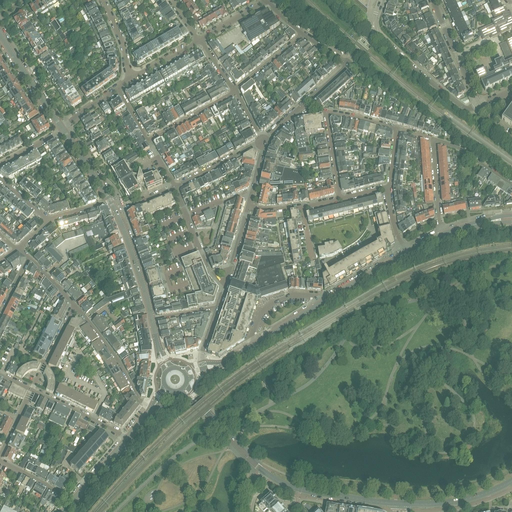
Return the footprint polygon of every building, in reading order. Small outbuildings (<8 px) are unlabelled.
[(38,1),(35,3),(42,13),(48,9),(47,8),(42,0),(41,0),(42,0),(40,1),(38,1)] [(48,0),(41,0),(42,0),(47,8),(48,9),(49,10),(53,7),(52,5),(48,0)] [(163,0),(161,0),(156,4),(153,6),(155,9),(153,10),(154,12),(166,4),(163,0)] [(184,5),(188,10),(195,5),(191,0),(186,4),(184,5)] [(241,0),(239,2),(231,7),(233,10),(241,6),(241,5),(246,2),(245,1),(246,0),(247,0),(248,0),(241,0)] [(353,0),(367,12),(371,0),(353,0)] [(427,4),(425,0),(423,0),(417,3),(412,5),(413,9),(415,9),(416,8),(427,4)] [(495,0),(487,4),(489,9),(499,4),(496,0),(495,0)] [(128,1),(124,3),(117,8),(120,13),(131,6),(130,3),(129,4),(128,1)] [(31,8),(37,17),(42,13),(35,3),(33,5),(32,7),(31,8)] [(85,16),(86,15),(97,9),(94,3),(86,8),(82,10),(85,16)] [(447,8),(449,12),(459,8),(457,3),(447,8)] [(162,13),(163,13),(170,8),(166,4),(154,12),(156,14),(158,13),(160,15),(162,13)] [(489,9),(491,13),(492,13),(501,9),(499,4),(489,9)] [(192,15),(196,12),(199,10),(195,5),(188,10),(192,15)] [(223,6),(218,9),(222,17),(223,17),(228,14),(223,6)] [(132,7),(120,14),(122,19),(133,13),(135,12),(132,7)] [(505,7),(503,8),(501,9),(492,13),(494,20),(492,21),(495,20),(496,20),(497,21),(500,20),(499,19),(501,18),(500,18),(510,13),(510,11),(508,12),(505,7)] [(164,18),(164,19),(173,13),(170,8),(163,13),(165,17),(164,18)] [(449,12),(451,17),(461,13),(459,8),(449,12)] [(100,15),(97,9),(86,15),(88,21),(100,15)] [(218,9),(213,12),(217,20),(222,17),(218,9)] [(429,10),(422,12),(423,15),(419,16),(420,18),(431,14),(429,10)] [(269,31),(280,25),(277,20),(275,21),(272,14),(270,15),(268,11),(260,15),(255,18),(241,26),(251,44),(270,32),(269,31)] [(14,19),(18,25),(26,19),(28,18),(26,16),(27,16),(24,12),(17,16),(16,16),(15,17),(15,18),(15,19),(14,19)] [(213,12),(207,16),(211,23),(217,20),(213,12)] [(122,19),(125,24),(132,20),(135,18),(136,17),(133,13),(122,19)] [(169,22),(176,18),(173,13),(164,19),(166,21),(168,23),(169,22)] [(451,17),(453,22),(463,17),(461,13),(451,17)] [(482,38),(482,40),(483,40),(485,39),(484,39),(490,36),(491,38),(498,35),(498,36),(501,34),(509,30),(508,28),(511,26),(511,17),(511,15),(510,13),(500,18),(501,18),(499,19),(500,20),(497,21),(496,20),(495,20),(492,21),(493,24),(478,30),(482,38),(481,38),(482,38)] [(102,20),(100,15),(88,21),(90,20),(91,22),(90,23),(92,26),(102,20)] [(199,20),(196,16),(193,18),(201,29),(206,26),(202,19),(199,20)] [(207,16),(202,19),(206,26),(211,23),(207,16)] [(398,17),(383,19),(385,23),(384,23),(386,27),(387,27),(389,30),(396,25),(398,24),(399,24),(400,24),(400,22),(398,23),(397,18),(398,18),(398,17)] [(453,22),(455,26),(465,22),(463,17),(453,22)] [(20,28),(21,30),(32,23),(31,23),(28,18),(26,19),(18,25),(18,26),(17,27),(18,28),(19,28),(20,28)] [(124,24),(127,29),(137,23),(135,18),(132,20),(125,24),(124,24)] [(105,26),(102,20),(92,26),(94,32),(105,26)] [(427,30),(427,29),(428,28),(427,26),(426,22),(425,23),(416,26),(417,33),(418,36),(424,34),(423,31),(427,30)] [(455,26),(457,31),(467,26),(465,22),(455,26)] [(22,34),(23,36),(35,28),(32,23),(21,30),(22,32),(22,34)] [(127,29),(130,33),(136,29),(135,27),(139,25),(137,23),(127,29)] [(389,30),(393,34),(401,26),(399,24),(398,24),(396,25),(389,30)] [(94,32),(96,37),(108,32),(105,26),(94,32)] [(189,35),(184,28),(181,30),(179,26),(178,27),(177,27),(183,38),(189,35)] [(459,36),(469,31),(467,26),(457,31),(459,36)] [(140,27),(136,30),(136,29),(130,33),(128,34),(131,39),(143,32),(140,27)] [(173,29),(171,30),(177,41),(183,38),(177,27),(173,29)] [(27,39),(28,41),(38,33),(35,28),(23,36),(25,38),(27,39)] [(295,34),(288,28),(286,29),(288,31),(285,33),(291,39),(295,36),(295,34)] [(172,45),(177,41),(171,30),(169,31),(169,32),(167,32),(166,34),(172,45)] [(278,33),(275,30),(272,32),(274,34),(274,35),(275,35),(283,45),(287,42),(282,36),(280,38),(277,34),(278,33)] [(393,35),(397,39),(403,34),(404,33),(403,33),(399,30),(393,35)] [(437,30),(427,34),(429,39),(430,39),(440,34),(437,30)] [(134,44),(145,37),(143,35),(146,33),(144,31),(143,32),(131,39),(134,44)] [(476,31),(472,32),(461,37),(464,44),(473,40),(475,39),(473,35),(474,35),(473,33),(476,32),(476,31)] [(96,37),(99,42),(110,38),(108,32),(96,37)] [(28,41),(32,48),(43,40),(38,33),(28,41)] [(397,39),(400,43),(406,38),(407,37),(404,33),(403,34),(397,39)] [(162,35),(160,36),(167,48),(172,45),(166,34),(163,36),(162,35)] [(442,39),(440,34),(430,39),(432,43),(432,44),(435,42),(442,39)] [(276,41),(274,42),(280,48),(281,47),(283,45),(275,35),(274,35),(272,37),(276,41)] [(158,38),(155,40),(161,51),(167,48),(166,48),(167,48),(160,36),(158,38)] [(411,41),(407,37),(406,38),(400,43),(404,47),(411,41)] [(99,42),(101,48),(113,44),(110,38),(99,42)] [(263,40),(265,43),(268,47),(267,48),(272,55),(276,52),(266,40),(265,38),(263,40)] [(276,52),(280,48),(274,42),(273,44),(268,38),(266,40),(276,52)] [(444,44),(442,39),(435,42),(432,44),(430,44),(427,46),(426,46),(428,48),(433,46),(434,48),(437,47),(444,44)] [(506,58),(502,60),(494,63),(497,68),(488,72),(486,69),(482,71),(476,74),(479,81),(480,80),(482,83),(485,91),(493,88),(492,87),(511,78),(511,39),(506,42),(503,44),(500,45),(506,58)] [(33,51),(35,54),(47,46),(43,40),(32,48),(33,49),(33,51)] [(156,54),(161,51),(155,40),(150,43),(156,54)] [(417,49),(416,47),(419,44),(420,45),(422,43),(420,40),(418,42),(418,43),(408,51),(411,54),(417,49)] [(299,51),(308,44),(303,41),(302,41),(297,45),(301,50),(299,51)] [(411,42),(405,48),(408,51),(418,43),(418,42),(417,41),(416,42),(415,42),(413,44),(411,42)] [(150,43),(145,47),(151,57),(156,54),(150,43)] [(214,43),(209,45),(214,52),(219,60),(222,58),(216,51),(219,49),(214,43)] [(104,54),(106,53),(115,49),(113,44),(101,48),(104,54)] [(299,51),(303,56),(312,48),(308,44),(299,51)] [(446,49),(444,44),(437,47),(435,48),(434,48),(436,53),(446,49)] [(411,54),(414,58),(426,47),(424,45),(423,47),(421,45),(417,49),(411,54)] [(39,58),(40,58),(47,53),(50,51),(47,46),(35,54),(36,56),(38,56),(39,58)] [(141,48),(139,49),(145,60),(151,57),(145,47),(142,48),(141,48)] [(414,58),(417,61),(423,55),(422,54),(426,50),(427,52),(428,51),(427,49),(426,47),(414,58)] [(138,65),(145,60),(139,49),(138,48),(136,49),(137,51),(133,54),(136,60),(135,61),(135,62),(136,64),(138,65)] [(222,64),(228,59),(227,56),(236,49),(234,48),(225,54),(226,55),(222,58),(219,60),(222,64)] [(260,48),(256,51),(264,61),(268,58),(261,50),(260,48)] [(263,48),(261,50),(268,58),(272,55),(267,48),(265,50),(263,48)] [(299,54),(293,48),(289,51),(294,58),(297,61),(299,59),(297,56),(299,54)] [(302,57),(303,59),(308,55),(310,57),(317,51),(312,48),(303,56),(302,57)] [(104,54),(104,55),(103,56),(103,58),(103,59),(117,56),(115,49),(106,53),(104,54)] [(448,54),(446,49),(436,53),(439,59),(441,57),(448,54)] [(40,59),(39,60),(41,63),(42,62),(43,63),(54,56),(50,51),(47,53),(40,58),(40,59)] [(208,62),(200,51),(195,53),(200,62),(201,62),(204,60),(206,63),(208,62)] [(254,53),(252,54),(260,64),(264,61),(256,51),(259,55),(257,56),(254,53)] [(289,51),(285,54),(292,62),(294,64),(295,66),(297,65),(293,59),(294,58),(289,51)] [(417,61),(422,66),(432,56),(427,52),(423,55),(417,61)] [(195,53),(191,56),(196,64),(197,66),(196,64),(199,63),(200,65),(202,64),(201,62),(200,62),(195,53)] [(253,56),(250,59),(257,67),(260,64),(252,54),(253,56)] [(281,57),(290,68),(292,70),(294,68),(290,63),(291,62),(295,67),(295,66),(294,64),(292,62),(285,54),(281,57)] [(451,59),(448,54),(441,57),(444,62),(451,59)] [(43,63),(46,68),(57,61),(54,56),(43,63)] [(191,56),(187,58),(192,67),(193,69),(198,66),(197,66),(196,64),(191,56)] [(422,66),(429,73),(434,67),(439,62),(432,56),(422,66)] [(250,62),(248,60),(245,57),(243,59),(246,62),(253,70),(257,67),(250,59),(249,59),(251,61),(250,62)] [(187,58),(182,61),(187,69),(188,69),(189,71),(191,70),(192,71),(194,70),(193,69),(192,67),(187,58)] [(279,59),(277,61),(285,70),(288,67),(281,58),(279,59)] [(231,59),(223,65),(226,69),(235,62),(234,63),(231,59)] [(444,62),(446,68),(453,64),(451,59),(444,62)] [(46,68),(49,73),(60,66),(57,61),(46,68)] [(182,61),(178,63),(183,72),(184,74),(186,73),(187,73),(189,72),(189,71),(188,69),(187,69),(182,61)] [(273,64),(278,71),(280,69),(282,71),(282,70),(284,72),(285,71),(285,70),(277,61),(275,62),(273,64)] [(108,66),(110,66),(109,67),(115,75),(118,73),(117,72),(117,63),(110,62),(108,62),(106,62),(108,66)] [(229,73),(236,68),(235,67),(237,65),(235,62),(226,69),(229,73)] [(245,66),(244,67),(249,73),(253,70),(246,62),(243,64),(245,66)] [(323,69),(328,74),(332,71),(328,66),(324,62),(322,63),(325,67),(323,69)] [(329,64),(328,66),(332,71),(336,67),(332,62),(330,63),(329,62),(329,63),(329,64)] [(178,63),(173,66),(178,74),(179,74),(180,77),(182,75),(182,76),(185,75),(184,74),(183,72),(178,63)] [(0,67),(0,74),(9,69),(5,64),(0,67)] [(455,70),(453,64),(446,68),(444,69),(446,74),(455,70)] [(203,70),(204,70),(205,72),(201,75),(202,77),(205,75),(213,69),(210,65),(203,70)] [(272,65),(269,68),(274,74),(276,77),(277,79),(280,77),(276,73),(278,71),(272,65)] [(51,78),(52,79),(63,71),(60,66),(49,73),(47,74),(48,75),(48,76),(48,77),(49,77),(50,77),(50,78),(51,78)] [(173,66),(169,69),(174,77),(176,80),(181,77),(180,77),(179,74),(178,74),(173,66)] [(105,69),(104,70),(111,80),(115,78),(116,78),(117,76),(116,76),(115,75),(109,67),(109,68),(106,71),(105,69)] [(239,70),(240,71),(245,76),(249,73),(244,67),(239,70)] [(327,75),(319,67),(317,68),(318,70),(317,71),(318,72),(323,78),(327,75)] [(269,68),(265,71),(272,81),(276,77),(274,74),(269,68)] [(0,74),(0,82),(0,83),(12,75),(9,69),(0,74)] [(169,69),(164,71),(169,79),(170,79),(171,82),(173,81),(174,81),(176,80),(174,77),(169,69)] [(202,77),(198,80),(199,82),(203,79),(207,76),(209,78),(216,73),(213,69),(205,75),(202,77)] [(104,72),(100,75),(106,84),(111,80),(104,70),(103,70),(104,72)] [(236,70),(230,75),(236,83),(237,83),(245,76),(240,71),(241,72),(239,74),(236,70)] [(458,76),(455,70),(446,74),(445,75),(448,80),(451,79),(451,78),(458,76)] [(55,85),(66,77),(64,74),(65,73),(64,71),(63,71),(52,79),(53,81),(52,81),(52,82),(53,83),(54,84),(55,85)] [(165,82),(166,85),(169,83),(169,84),(171,83),(171,82),(170,79),(169,79),(164,71),(160,74),(165,82)] [(265,71),(261,74),(266,81),(269,84),(272,81),(265,71)] [(311,78),(317,85),(320,81),(314,74),(313,74),(312,73),(311,71),(309,73),(310,74),(310,75),(312,77),(311,78)] [(315,72),(314,74),(320,81),(323,78),(318,72),(316,73),(315,72)] [(348,72),(344,76),(349,81),(350,82),(351,83),(352,85),(354,83),(351,80),(353,78),(348,72)] [(207,82),(208,84),(210,83),(219,76),(216,73),(209,78),(210,80),(207,82)] [(97,77),(95,78),(102,88),(107,84),(106,84),(100,75),(100,74),(96,76),(97,77)] [(159,74),(155,77),(161,89),(162,89),(161,87),(165,85),(163,83),(164,83),(159,74)] [(261,74),(257,77),(262,84),(266,81),(261,74)] [(3,88),(4,87),(16,80),(12,75),(0,83),(3,88)] [(213,83),(214,85),(221,80),(219,76),(210,83),(208,84),(209,84),(210,85),(213,83)] [(348,84),(350,82),(349,81),(344,76),(340,79),(345,85),(347,83),(348,84)] [(450,85),(453,84),(461,81),(460,81),(458,76),(451,78),(451,79),(452,81),(449,83),(450,85)] [(57,90),(58,90),(59,91),(68,84),(69,83),(66,77),(55,85),(57,87),(56,87),(57,88),(56,88),(57,89),(57,90)] [(155,77),(150,80),(156,90),(159,88),(160,89),(161,89),(155,77)] [(253,81),(258,87),(260,86),(262,88),(264,86),(262,84),(257,77),(253,81)] [(95,78),(90,82),(97,91),(102,88),(95,78)] [(316,85),(309,79),(305,82),(312,89),(316,85)] [(346,91),(343,87),(345,85),(340,79),(336,83),(344,92),(346,91)] [(4,87),(8,93),(7,94),(8,95),(20,87),(19,86),(20,85),(18,81),(17,82),(16,80),(4,87)] [(150,80),(144,83),(151,93),(156,90),(150,80)] [(214,85),(216,88),(217,89),(224,84),(221,80),(214,85)] [(241,91),(243,97),(249,91),(253,88),(256,86),(252,81),(241,90),(241,91)] [(461,81),(460,81),(461,81),(453,84),(454,85),(456,90),(463,87),(461,81)] [(90,82),(85,85),(92,94),(97,91),(90,82)] [(305,82),(301,85),(308,92),(312,89),(305,82)] [(144,83),(140,85),(146,96),(151,93),(144,83)] [(340,90),(343,93),(344,92),(336,83),(332,86),(337,92),(340,90)] [(74,90),(79,86),(77,84),(74,86),(74,88),(73,89),(69,84),(68,85),(68,84),(59,91),(60,90),(65,96),(74,90)] [(216,88),(215,89),(220,96),(228,92),(228,89),(224,84),(217,89),(216,88)] [(80,88),(87,98),(87,97),(88,98),(89,98),(90,98),(90,96),(92,94),(85,85),(80,88)] [(140,86),(135,88),(141,98),(146,96),(140,85),(140,86)] [(292,98),(296,103),(299,101),(301,99),(294,92),(288,85),(285,87),(289,91),(289,92),(291,94),(289,96),(291,99),(292,98)] [(301,85),(298,89),(304,96),(308,92),(301,85)] [(338,97),(335,94),(337,92),(332,86),(329,90),(336,98),(338,97)] [(8,95),(12,101),(24,93),(20,87),(8,95)] [(451,93),(453,94),(457,97),(458,96),(466,92),(463,87),(456,90),(453,91),(451,93)] [(135,88),(131,91),(137,103),(142,100),(141,99),(141,98),(135,88)] [(212,88),(210,89),(216,98),(220,96),(215,89),(213,90),(212,88)] [(281,102),(287,96),(278,88),(274,91),(275,91),(272,93),(281,102)] [(207,93),(212,101),(216,98),(210,89),(209,90),(210,92),(207,93)] [(301,99),(304,96),(298,89),(294,92),(301,99)] [(74,90),(65,96),(68,102),(77,96),(74,90)] [(332,97),(334,100),(336,98),(329,90),(325,93),(330,99),(332,97)] [(130,102),(131,104),(135,102),(136,103),(137,103),(131,91),(127,93),(126,96),(130,102)] [(206,94),(204,91),(200,93),(206,104),(207,103),(210,102),(206,94)] [(252,95),(249,91),(243,97),(245,101),(251,96),(252,95)] [(80,96),(83,94),(82,92),(82,93),(79,95),(77,96),(68,102),(73,108),(78,104),(82,102),(78,96),(80,95),(80,96)] [(12,101),(16,106),(27,98),(24,93),(12,101)] [(200,97),(198,99),(202,106),(206,104),(200,93),(198,95),(200,97)] [(325,93),(321,97),(327,103),(328,104),(330,105),(331,104),(328,102),(327,101),(330,99),(325,93)] [(192,98),(198,108),(202,106),(198,99),(195,100),(193,96),(191,97),(192,98)] [(254,99),(251,96),(245,101),(247,105),(253,100),(254,99)] [(316,107),(323,108),(328,104),(327,103),(321,97),(317,100),(313,104),(316,107)] [(16,106),(19,112),(31,104),(27,98),(16,106)] [(192,102),(189,103),(194,111),(198,108),(192,98),(190,99),(192,102)] [(230,108),(229,109),(230,108),(237,104),(234,99),(232,98),(224,103),(226,107),(229,106),(230,108)] [(125,106),(120,99),(119,99),(115,102),(120,110),(121,111),(126,108),(124,106),(125,106)] [(249,109),(253,116),(254,119),(261,131),(264,132),(271,126),(257,111),(261,107),(266,103),(264,99),(262,100),(257,104),(249,109)] [(288,99),(284,102),(290,108),(293,105),(288,99)] [(380,108),(378,107),(375,118),(380,119),(383,107),(385,100),(383,99),(380,108)] [(247,105),(249,109),(257,104),(253,100),(247,105)] [(354,112),(359,113),(361,106),(362,102),(362,101),(357,100),(356,104),(354,112)] [(185,101),(183,102),(190,113),(194,111),(189,103),(187,104),(186,102),(186,103),(185,101)] [(359,113),(364,115),(367,105),(368,101),(365,101),(364,102),(362,102),(361,106),(359,113)] [(116,114),(121,111),(120,110),(115,102),(110,105),(111,108),(110,109),(112,111),(113,111),(114,113),(115,113),(116,114)] [(183,107),(181,108),(186,115),(190,113),(183,102),(181,103),(182,104),(183,107)] [(280,104),(286,111),(290,108),(284,102),(281,106),(280,104)] [(224,103),(220,105),(224,113),(228,111),(226,107),(224,103)] [(274,122),(279,119),(274,112),(269,106),(268,106),(266,103),(261,107),(274,122)] [(19,112),(23,117),(34,109),(31,104),(19,112)] [(103,112),(105,115),(111,111),(108,107),(106,104),(101,108),(103,112)] [(229,109),(231,113),(239,108),(237,104),(230,108),(229,109)] [(283,115),(286,111),(280,104),(278,106),(277,105),(275,106),(276,107),(283,115)] [(220,105),(215,108),(222,120),(224,119),(222,115),(224,113),(220,105)] [(279,118),(283,115),(276,107),(277,109),(276,110),(271,105),(269,106),(274,112),(279,118)] [(511,105),(502,120),(511,126),(511,105)] [(179,107),(174,109),(180,118),(184,116),(179,107)] [(271,126),(274,122),(261,107),(257,111),(271,126)] [(144,109),(137,113),(136,114),(139,118),(146,114),(149,112),(152,111),(150,108),(145,111),(144,109)] [(170,111),(168,112),(166,108),(164,110),(165,112),(171,123),(175,121),(170,111)] [(211,111),(215,118),(217,116),(220,121),(222,120),(215,108),(211,111)] [(231,113),(234,117),(242,113),(239,108),(231,113)] [(23,117),(24,117),(27,122),(39,114),(37,111),(36,111),(34,109),(23,117)] [(174,109),(170,111),(175,121),(180,118),(174,109)] [(405,118),(403,126),(408,127),(412,111),(411,110),(408,118),(405,118)] [(213,118),(209,112),(209,111),(206,113),(204,114),(209,125),(211,127),(210,126),(212,125),(210,120),(213,118)] [(390,111),(389,113),(387,113),(385,121),(391,122),(393,114),(393,112),(390,111)] [(139,118),(141,122),(149,118),(152,116),(151,114),(150,114),(149,112),(146,114),(139,118)] [(162,116),(167,125),(171,123),(165,112),(163,113),(164,115),(162,116)] [(393,115),(393,114),(391,122),(397,124),(399,116),(395,115),(395,113),(394,112),(393,115)] [(235,120),(235,121),(244,117),(242,113),(234,117),(235,120)] [(402,125),(404,118),(406,114),(403,113),(401,117),(399,116),(397,124),(402,125)] [(1,124),(3,123),(5,127),(8,125),(6,122),(1,114),(0,115),(0,125),(1,125),(1,124)] [(199,117),(203,124),(204,125),(207,129),(211,127),(209,125),(204,114),(199,117)] [(90,116),(82,121),(85,127),(98,118),(97,115),(94,117),(92,118),(90,116)] [(124,121),(126,124),(133,120),(130,115),(121,120),(122,122),(124,121)] [(141,122),(144,126),(154,120),(152,116),(149,118),(141,122)] [(315,117),(309,118),(310,121),(311,130),(312,133),(324,131),(322,118),(320,116),(315,117)] [(341,125),(342,118),(333,116),(330,119),(331,127),(337,126),(341,125)] [(238,125),(246,121),(244,117),(235,121),(235,122),(236,121),(238,125)] [(32,132),(35,130),(35,129),(44,124),(40,118),(31,124),(28,126),(30,130),(29,131),(30,133),(32,132)] [(88,132),(98,125),(96,123),(100,120),(98,118),(85,127),(86,128),(86,129),(87,131),(88,132)] [(202,125),(198,118),(193,120),(199,130),(201,128),(200,126),(202,125)] [(295,121),(295,124),(295,131),(294,132),(296,137),(296,140),(297,147),(298,150),(299,155),(310,153),(307,137),(306,137),(305,134),(312,133),(311,130),(310,121),(309,118),(302,119),(295,121)] [(344,134),(344,133),(346,134),(349,120),(344,119),(341,130),(344,130),(344,132),(341,131),(341,133),(344,134)] [(126,124),(123,126),(124,128),(127,126),(129,130),(136,125),(133,120),(126,124)] [(144,126),(146,131),(154,127),(152,125),(156,123),(154,120),(144,126)] [(193,120),(189,123),(193,130),(193,129),(195,128),(196,131),(199,130),(193,120)] [(346,134),(346,133),(348,133),(348,131),(351,132),(354,121),(349,120),(346,134)] [(356,135),(360,122),(354,121),(351,132),(351,134),(355,135),(355,134),(356,135)] [(362,134),(362,135),(365,124),(360,122),(358,131),(357,133),(359,134),(359,133),(362,134)] [(189,123),(185,125),(192,137),(193,136),(191,132),(193,130),(189,123)] [(440,133),(441,132),(437,131),(438,128),(440,126),(437,123),(435,126),(434,127),(432,135),(439,137),(439,136),(440,136),(441,134),(440,133)] [(48,130),(44,124),(35,129),(35,130),(32,132),(33,134),(34,134),(36,137),(48,130)] [(286,128),(285,128),(292,135),(293,133),(293,125),(291,124),(286,128)] [(365,132),(368,133),(371,125),(365,124),(362,135),(364,135),(365,132)] [(129,134),(130,136),(132,135),(139,130),(136,125),(129,130),(131,133),(129,134)] [(185,125),(180,127),(186,137),(187,139),(191,137),(192,137),(185,125)] [(150,135),(159,130),(158,128),(156,129),(154,126),(154,127),(146,131),(148,134),(150,135)] [(334,135),(335,137),(333,137),(334,143),(347,141),(347,140),(345,140),(344,136),(339,136),(338,131),(340,131),(340,129),(338,129),(337,126),(331,127),(333,135),(334,135)] [(102,133),(104,137),(114,131),(112,127),(102,133)] [(176,130),(183,142),(187,139),(186,137),(180,127),(176,130)] [(93,141),(102,136),(97,128),(89,132),(88,134),(89,136),(90,135),(92,138),(91,139),(92,141),(93,141)] [(239,133),(241,136),(246,144),(255,139),(255,137),(252,131),(250,128),(243,131),(242,132),(239,133)] [(285,128),(281,133),(289,137),(292,135),(285,128)] [(179,138),(175,130),(171,133),(177,144),(179,147),(183,145),(179,138)] [(133,136),(131,136),(132,138),(134,137),(136,141),(143,137),(140,131),(133,135),(133,136)] [(166,135),(170,143),(173,141),(175,145),(177,144),(171,133),(166,135)] [(292,139),(289,137),(281,133),(277,136),(290,143),(292,139)] [(14,135),(16,138),(14,140),(18,147),(22,144),(22,143),(19,139),(16,134),(14,135)] [(400,135),(399,141),(399,142),(407,144),(408,136),(402,134),(400,135)] [(9,138),(11,141),(9,142),(9,143),(13,150),(18,147),(14,140),(12,136),(9,138)] [(241,136),(236,139),(241,147),(246,144),(241,136)] [(277,136),(274,140),(284,145),(288,147),(290,143),(277,136)] [(326,145),(325,136),(313,138),(313,142),(314,147),(316,147),(326,145)] [(3,138),(4,138),(7,144),(4,145),(8,152),(13,150),(9,143),(9,142),(6,137),(3,138)] [(137,143),(139,146),(139,147),(138,145),(134,147),(136,149),(137,148),(140,147),(146,142),(143,137),(136,141),(135,141),(134,142),(133,142),(134,145),(137,143)] [(162,137),(160,138),(154,141),(154,143),(156,147),(163,143),(162,142),(164,141),(162,137)] [(232,142),(236,150),(241,147),(236,139),(232,142)] [(420,139),(421,148),(429,148),(429,144),(427,144),(427,142),(420,139)] [(2,146),(0,147),(0,148),(3,155),(8,152),(4,145),(1,140),(0,140),(0,143),(2,146)] [(55,140),(43,147),(47,152),(48,151),(49,153),(60,146),(55,140)] [(107,152),(112,148),(109,142),(107,143),(105,140),(96,145),(98,148),(99,150),(98,151),(99,153),(101,153),(106,150),(107,152)] [(274,140),(271,144),(280,148),(281,146),(283,147),(284,145),(274,140)] [(229,153),(234,150),(230,143),(229,141),(224,144),(225,146),(229,153)] [(139,154),(150,148),(146,142),(140,147),(137,148),(136,149),(138,153),(139,154)] [(165,146),(163,144),(163,143),(156,147),(159,152),(171,145),(169,143),(168,144),(165,146)] [(224,156),(229,153),(225,146),(223,144),(220,146),(221,148),(224,156)] [(271,144),(269,149),(288,155),(289,151),(280,148),(271,144)] [(169,149),(172,147),(171,145),(159,152),(162,157),(169,153),(167,150),(169,150),(169,149)] [(64,152),(60,146),(49,153),(53,160),(55,158),(64,152)] [(376,148),(368,147),(363,147),(362,149),(362,152),(363,156),(363,160),(366,160),(376,159),(376,158),(378,158),(389,159),(390,150),(377,148),(376,148)] [(220,158),(224,156),(221,148),(216,151),(220,158)] [(122,159),(124,163),(125,163),(129,161),(134,157),(137,156),(136,154),(138,153),(136,149),(133,151),(135,153),(122,159)] [(269,149),(267,154),(277,156),(277,155),(280,157),(286,158),(285,159),(294,162),(295,158),(288,155),(269,149)] [(194,155),(191,150),(189,152),(191,155),(192,156),(193,155),(201,168),(209,164),(205,157),(204,157),(200,152),(194,155)] [(210,150),(208,151),(214,161),(218,159),(214,151),(212,153),(210,150)] [(254,150),(243,156),(243,159),(251,160),(254,160),(253,161),(255,161),(257,153),(254,150)] [(41,161),(41,160),(36,152),(35,151),(30,154),(30,155),(30,156),(36,166),(40,164),(39,162),(41,161)] [(209,164),(214,161),(208,151),(203,154),(205,157),(209,164)] [(55,158),(58,163),(57,165),(67,158),(64,152),(55,158)] [(121,163),(119,161),(117,157),(117,156),(116,156),(115,155),(114,156),(111,152),(103,157),(106,161),(110,166),(113,165),(114,167),(121,163)] [(313,156),(313,152),(310,153),(299,155),(300,162),(303,161),(306,161),(307,160),(307,159),(312,159),(311,156),(313,156)] [(173,154),(170,155),(169,153),(162,157),(165,161),(172,157),(175,156),(173,154)] [(30,156),(25,159),(31,169),(36,166),(30,156)] [(243,156),(230,164),(234,171),(235,172),(235,171),(240,168),(240,167),(239,165),(238,162),(243,159),(243,156)] [(290,166),(292,162),(282,159),(277,158),(267,156),(265,164),(274,167),(284,168),(285,165),(290,166)] [(176,164),(174,161),(172,157),(165,161),(169,168),(176,164)] [(68,159),(67,158),(57,165),(57,166),(59,167),(57,168),(60,172),(61,172),(61,171),(63,170),(72,164),(68,158),(68,159)] [(378,167),(388,166),(389,159),(378,158),(376,158),(376,159),(375,162),(379,163),(378,166),(378,167)] [(25,159),(20,162),(25,172),(31,169),(25,159)] [(243,159),(242,164),(254,167),(255,161),(253,161),(254,160),(251,160),(243,159)] [(20,162),(14,164),(20,175),(25,172),(20,162)] [(189,164),(194,172),(198,169),(195,162),(190,164),(189,164)] [(131,175),(125,163),(124,163),(112,170),(119,182),(118,182),(122,188),(129,199),(141,192),(135,180),(134,181),(130,175),(131,175)] [(14,164),(9,167),(15,178),(15,179),(15,178),(15,177),(20,175),(14,164)] [(72,164),(63,170),(61,171),(61,172),(63,174),(65,177),(68,176),(76,170),(72,164)] [(189,164),(185,166),(189,174),(194,172),(189,164)] [(230,164),(226,166),(231,174),(235,172),(234,171),(230,164)] [(261,180),(272,182),(271,183),(273,183),(276,183),(280,182),(287,182),(292,182),(293,186),(294,186),(304,186),(302,172),(284,168),(274,167),(265,164),(263,173),(261,180)] [(0,173),(9,180),(11,182),(14,181),(13,179),(15,179),(15,178),(9,167),(8,166),(1,170),(0,173)] [(181,169),(185,176),(189,174),(185,166),(184,166),(180,168),(181,169)] [(226,166),(222,168),(227,176),(231,174),(226,166)] [(378,167),(379,169),(380,173),(381,172),(382,173),(382,174),(383,177),(387,176),(388,166),(378,167)] [(222,168),(218,170),(222,177),(222,178),(223,178),(227,176),(222,168)] [(477,180),(479,181),(485,171),(482,168),(476,176),(479,178),(477,180)] [(181,169),(176,171),(181,178),(185,176),(181,169)] [(80,176),(76,170),(68,176),(65,177),(68,181),(67,181),(69,184),(71,183),(71,182),(80,176)] [(218,170),(214,173),(218,179),(219,180),(223,178),(222,178),(222,177),(218,170)] [(176,171),(172,173),(176,180),(181,178),(176,171)] [(482,183),(489,173),(485,171),(479,181),(482,183)] [(163,182),(156,172),(142,177),(142,175),(140,175),(138,183),(145,185),(148,190),(162,184),(162,183),(163,182)] [(214,173),(210,175),(212,182),(218,179),(214,173)] [(489,185),(490,186),(496,178),(492,175),(488,181),(490,183),(489,185)] [(71,183),(72,185),(70,186),(73,190),(75,188),(74,188),(76,187),(84,182),(80,176),(71,182),(71,183)] [(25,180),(19,187),(23,190),(32,180),(29,177),(25,180)] [(205,177),(201,179),(204,186),(204,187),(205,187),(208,186),(210,186),(205,177)] [(248,187),(250,181),(242,179),(239,178),(239,180),(237,182),(239,183),(238,184),(241,191),(247,189),(248,187)] [(494,185),(496,187),(500,181),(496,178),(490,186),(492,188),(494,185)] [(23,190),(27,194),(33,187),(31,185),(34,182),(32,180),(23,190)] [(348,182),(341,184),(342,191),(344,192),(350,191),(348,182),(347,180),(348,182)] [(226,184),(226,185),(227,187),(227,188),(228,188),(231,196),(236,194),(232,186),(230,181),(230,182),(227,183),(226,184)] [(496,187),(501,191),(505,185),(500,181),(496,187)] [(74,188),(75,188),(78,194),(80,193),(88,188),(84,182),(76,187),(74,188)] [(236,194),(241,191),(238,184),(232,186),(236,194)] [(27,194),(31,197),(40,187),(38,185),(35,189),(33,187),(27,194)] [(504,192),(506,194),(510,187),(505,185),(501,191),(499,195),(501,196),(504,192)] [(187,195),(192,193),(188,186),(181,189),(181,191),(186,205),(191,203),(189,198),(187,195)] [(31,197),(35,200),(41,194),(39,192),(42,188),(40,187),(31,197)] [(78,194),(82,200),(84,199),(92,194),(88,188),(80,193),(78,194)] [(3,198),(9,192),(5,189),(0,194),(0,197),(1,197),(3,198)] [(297,192),(298,202),(309,201),(307,191),(302,192),(302,194),(298,194),(297,192)] [(35,200),(34,202),(38,205),(44,198),(45,197),(43,195),(45,194),(44,192),(41,194),(35,200)] [(276,201),(275,195),(262,192),(260,198),(276,201)] [(458,201),(459,203),(460,211),(466,210),(466,209),(468,208),(467,199),(466,199),(465,196),(467,193),(466,192),(463,196),(464,202),(461,203),(460,201),(458,201)] [(9,193),(4,199),(6,201),(4,203),(6,205),(8,203),(13,196),(9,193)] [(94,202),(95,203),(96,200),(96,199),(92,194),(84,199),(82,200),(85,205),(94,202)] [(152,203),(140,207),(139,208),(143,219),(144,218),(145,218),(157,213),(156,211),(163,208),(164,210),(172,207),(171,205),(175,203),(171,194),(164,198),(152,203)] [(8,203),(10,205),(6,210),(7,211),(12,206),(17,200),(13,196),(8,203)] [(381,196),(376,197),(376,198),(378,207),(380,213),(382,213),(382,212),(385,211),(381,196)] [(38,205),(42,209),(47,203),(49,201),(45,197),(44,198),(38,205)] [(276,205),(276,201),(260,198),(259,204),(265,206),(276,205)] [(484,205),(483,206),(484,208),(495,206),(494,199),(494,198),(489,198),(484,205)] [(226,204),(226,207),(225,209),(234,212),(241,214),(244,201),(238,199),(226,204)] [(12,206),(14,208),(12,210),(13,211),(21,203),(17,200),(12,206)] [(17,210),(20,212),(25,206),(21,203),(13,211),(13,212),(14,213),(14,212),(15,212),(17,210)] [(42,209),(45,212),(50,206),(47,203),(42,209)] [(429,211),(427,205),(424,205),(430,219),(434,218),(434,209),(429,211)] [(20,212),(21,214),(20,215),(22,217),(29,209),(25,206),(20,212)] [(51,206),(50,206),(45,212),(48,214),(51,215),(54,214),(51,206)] [(96,221),(97,223),(98,225),(111,219),(107,209),(105,208),(96,210),(99,218),(99,220),(96,221)] [(140,220),(143,219),(139,208),(134,210),(139,222),(140,221),(140,220)] [(28,219),(29,218),(33,213),(29,209),(22,217),(25,220),(27,218),(28,219)] [(204,214),(204,215),(198,217),(198,216),(192,219),(196,227),(197,229),(211,228),(211,229),(214,219),(215,219),(214,218),(217,209),(216,209),(211,211),(204,214)] [(225,209),(223,215),(231,217),(239,219),(241,214),(234,212),(225,209)] [(127,214),(131,225),(139,222),(134,210),(131,211),(131,212),(127,214)] [(419,210),(417,211),(421,222),(425,221),(423,213),(420,214),(419,210)] [(264,213),(257,212),(255,220),(260,221),(264,222),(264,227),(272,227),(277,227),(275,212),(264,213)] [(0,226),(3,222),(5,220),(6,220),(8,218),(10,216),(8,214),(5,218),(3,216),(2,217),(0,218),(0,226)] [(394,241),(391,228),(387,214),(385,214),(380,215),(375,216),(381,240),(339,265),(328,271),(326,268),(321,271),(325,290),(387,253),(386,248),(394,241)] [(403,223),(403,214),(397,217),(398,220),(400,220),(402,223),(398,226),(399,228),(403,234),(408,230),(403,223)] [(237,227),(239,219),(231,217),(223,215),(221,222),(228,224),(237,227)] [(411,218),(407,220),(412,227),(416,224),(411,218)] [(37,226),(34,223),(36,221),(33,219),(32,221),(31,220),(27,224),(33,230),(37,226)] [(84,234),(84,235),(85,238),(114,226),(111,219),(98,225),(96,226),(96,225),(91,227),(86,228),(84,229),(82,229),(84,234)] [(251,219),(250,223),(264,227),(264,222),(260,221),(255,220),(251,219)] [(0,226),(0,230),(2,232),(8,225),(10,223),(6,220),(5,220),(3,222),(0,226)] [(407,220),(403,223),(408,230),(412,227),(407,220)] [(145,228),(142,221),(140,221),(139,222),(131,225),(134,232),(145,228)] [(22,226),(23,227),(29,233),(33,230),(27,224),(26,222),(22,226)] [(137,238),(148,234),(151,233),(150,232),(155,231),(155,232),(160,230),(157,222),(153,224),(145,228),(134,232),(137,238)] [(236,232),(237,227),(228,224),(221,222),(220,227),(236,232)] [(2,232),(5,235),(11,229),(7,226),(10,223),(8,225),(2,232)] [(250,223),(249,227),(263,231),(269,231),(272,231),(272,227),(264,227),(250,223)] [(55,232),(57,230),(53,224),(49,228),(53,233),(54,235),(55,235),(56,234),(55,232)] [(23,228),(21,226),(17,229),(19,231),(25,237),(29,233),(23,227),(23,228)] [(114,226),(85,238),(86,239),(90,250),(94,248),(95,247),(91,239),(98,236),(100,240),(101,240),(117,234),(114,226)] [(13,227),(11,229),(5,235),(9,239),(15,233),(12,230),(14,228),(13,227)] [(234,236),(236,232),(220,227),(219,232),(226,234),(234,236)] [(249,227),(248,232),(257,234),(257,236),(261,238),(260,240),(269,240),(269,231),(263,231),(249,227)] [(49,237),(51,235),(52,235),(51,236),(55,240),(57,238),(55,235),(54,235),(53,233),(49,228),(45,231),(49,237)] [(18,244),(21,241),(25,237),(19,231),(17,229),(17,230),(19,232),(16,234),(19,236),(14,240),(18,244)] [(51,238),(49,237),(45,231),(41,235),(45,240),(47,238),(49,241),(48,242),(50,244),(52,241),(50,239),(51,238)] [(219,232),(217,236),(233,241),(234,236),(226,234),(219,232)] [(248,232),(247,236),(260,240),(261,238),(257,236),(257,234),(248,232)] [(15,244),(18,244),(14,240),(19,236),(16,234),(15,233),(9,239),(15,244)] [(41,235),(37,238),(43,246),(45,245),(43,243),(46,241),(45,240),(41,235)] [(217,236),(215,245),(217,246),(231,249),(233,241),(217,236)] [(247,236),(245,241),(259,244),(268,245),(268,244),(272,245),(280,246),(280,245),(279,245),(279,243),(278,243),(279,240),(274,240),(274,242),(269,241),(269,240),(260,240),(247,236)] [(104,243),(95,247),(94,248),(95,251),(103,247),(102,245),(103,245),(103,246),(105,245),(108,252),(120,247),(117,237),(104,243)] [(134,241),(136,247),(148,242),(146,237),(134,241)] [(37,238),(33,241),(38,247),(40,245),(42,247),(43,246),(37,238)] [(40,249),(38,247),(33,241),(30,244),(30,246),(34,251),(36,249),(38,251),(40,249)] [(245,241),(244,245),(254,247),(258,249),(275,250),(267,249),(268,245),(259,244),(245,241)] [(138,252),(150,247),(148,242),(136,247),(138,252)] [(1,243),(0,243),(0,248),(4,254),(8,251),(8,248),(1,243)] [(333,244),(330,245),(325,246),(325,248),(318,250),(319,258),(332,256),(342,250),(338,243),(334,246),(333,244)] [(59,264),(63,261),(63,260),(62,259),(63,258),(63,257),(51,244),(45,249),(50,255),(51,256),(53,258),(55,260),(59,264)] [(138,252),(139,257),(149,253),(157,250),(155,245),(150,247),(138,252)] [(215,245),(214,248),(216,250),(221,251),(229,254),(231,249),(217,246),(215,245)] [(244,245),(243,250),(252,252),(258,253),(279,253),(277,253),(277,251),(275,251),(275,250),(258,249),(254,247),(244,245)] [(113,253),(114,255),(124,250),(122,246),(120,247),(108,252),(109,254),(113,253)] [(227,263),(229,254),(221,251),(216,250),(214,248),(211,249),(219,267),(223,265),(225,264),(227,263)] [(212,269),(219,267),(211,249),(209,250),(205,251),(206,254),(212,269)] [(43,253),(41,255),(39,253),(34,258),(38,262),(43,257),(47,253),(44,250),(43,251),(42,252),(43,253)] [(108,263),(112,262),(126,256),(124,250),(114,255),(114,256),(108,258),(109,260),(107,260),(108,263)] [(243,250),(242,254),(256,258),(261,257),(282,257),(282,256),(279,256),(279,253),(258,253),(252,252),(243,250)] [(139,257),(141,261),(155,256),(159,255),(158,253),(150,256),(149,253),(139,257)] [(13,269),(19,265),(21,266),(24,260),(24,258),(19,254),(17,254),(7,261),(13,269)] [(181,261),(182,264),(194,293),(195,293),(215,299),(218,290),(208,278),(198,254),(181,261)] [(242,254),(239,263),(258,268),(261,257),(256,258),(242,254)] [(38,262),(41,266),(42,266),(47,261),(50,258),(51,256),(50,255),(45,259),(43,257),(38,262)] [(114,267),(120,264),(128,261),(126,256),(112,262),(114,267)] [(141,261),(143,266),(154,262),(153,260),(156,259),(155,256),(141,261)] [(289,280),(286,271),(285,268),(285,266),(283,261),(282,257),(261,257),(258,268),(257,270),(256,274),(258,289),(260,299),(287,290),(289,289),(289,280)] [(46,271),(47,270),(52,266),(47,261),(42,266),(46,271)] [(120,264),(122,270),(130,267),(128,261),(120,264)] [(6,262),(1,266),(7,272),(7,273),(12,270),(6,262)] [(143,266),(145,272),(153,270),(156,268),(159,267),(158,264),(155,265),(154,262),(143,266)] [(254,279),(256,274),(257,270),(258,268),(239,263),(236,272),(249,278),(254,279)] [(25,272),(29,274),(34,266),(32,264),(29,264),(25,272)] [(31,279),(33,276),(37,270),(34,266),(29,274),(31,275),(30,278),(31,279)] [(132,274),(130,267),(122,270),(120,271),(122,278),(124,277),(132,274)] [(150,287),(151,287),(152,289),(162,286),(156,268),(153,270),(145,272),(146,275),(150,287)] [(32,279),(36,282),(36,281),(41,274),(38,270),(32,279)] [(57,270),(51,276),(55,280),(60,274),(57,270)] [(254,279),(249,278),(236,272),(233,282),(251,288),(252,285),(253,285),(253,286),(255,287),(254,282),(253,282),(254,279)] [(36,282),(39,285),(40,284),(44,277),(41,274),(36,281),(36,282)] [(59,284),(65,279),(60,274),(55,280),(59,284)] [(133,275),(132,274),(124,277),(122,278),(121,278),(123,285),(124,284),(127,283),(135,281),(133,275)] [(45,278),(44,277),(40,284),(39,285),(39,286),(37,290),(35,293),(33,297),(30,302),(30,303),(28,306),(34,309),(36,310),(37,308),(37,307),(32,305),(33,303),(37,305),(41,298),(42,298),(46,291),(52,286),(45,278)] [(29,283),(22,279),(21,279),(19,284),(26,288),(27,288),(29,286),(28,285),(29,283)] [(8,291),(12,284),(6,280),(2,287),(8,291)] [(61,286),(67,292),(73,286),(67,280),(61,286)] [(137,288),(135,281),(127,283),(124,284),(123,285),(125,292),(129,290),(137,288)] [(260,299),(258,289),(255,289),(251,288),(233,282),(230,290),(248,297),(248,296),(257,299),(257,300),(260,299)] [(17,288),(24,292),(27,294),(28,291),(25,290),(26,288),(19,284),(17,288)] [(68,292),(72,297),(77,293),(80,290),(76,285),(74,287),(68,292)] [(55,289),(52,286),(46,291),(42,298),(45,300),(44,302),(45,302),(49,295),(55,289)] [(163,288),(162,286),(152,289),(152,290),(151,291),(153,301),(163,299),(166,298),(163,288)] [(109,302),(112,305),(116,303),(117,303),(120,301),(120,299),(127,297),(127,299),(128,299),(139,296),(137,288),(129,290),(125,292),(112,297),(107,299),(106,298),(103,300),(94,308),(96,312),(109,302)] [(24,293),(16,289),(14,294),(24,299),(25,297),(22,295),(24,293)] [(51,301),(52,299),(58,292),(55,289),(49,295),(45,302),(46,303),(48,298),(51,301)] [(72,297),(75,302),(84,294),(80,290),(77,293),(72,297)] [(76,302),(79,306),(86,301),(85,299),(90,295),(93,293),(91,291),(91,290),(88,293),(76,302)] [(217,327),(208,353),(219,357),(244,341),(257,300),(257,299),(248,296),(248,297),(242,294),(240,293),(238,293),(230,290),(217,327)] [(213,304),(215,299),(195,293),(198,307),(213,304)] [(14,294),(11,299),(19,302),(20,300),(23,301),(24,299),(14,294)] [(129,304),(127,305),(129,304),(141,301),(139,296),(140,296),(139,296),(128,299),(129,304)] [(18,304),(19,302),(11,299),(9,303),(23,310),(24,308),(21,306),(18,304)] [(92,301),(91,301),(88,304),(86,302),(80,307),(83,311),(92,303),(93,302),(92,301)] [(128,310),(129,309),(131,309),(135,308),(142,306),(141,301),(129,304),(127,305),(128,310)] [(58,303),(56,306),(66,311),(68,306),(61,302),(59,304),(58,303)] [(170,308),(170,305),(169,303),(169,302),(166,303),(167,308),(155,311),(156,315),(158,316),(173,313),(172,309),(171,309),(170,308)] [(15,311),(18,312),(19,310),(22,312),(23,310),(9,303),(7,307),(15,311)] [(83,311),(86,314),(92,309),(91,307),(94,305),(92,303),(83,311)] [(176,304),(170,305),(170,308),(171,309),(172,309),(173,313),(178,312),(176,304)] [(57,309),(56,311),(63,315),(66,311),(56,306),(55,308),(57,309)] [(131,309),(132,315),(132,316),(144,312),(142,306),(135,308),(131,309),(129,309),(131,309)] [(7,307),(5,311),(19,318),(20,316),(17,315),(18,312),(15,311),(7,307)] [(11,319),(12,316),(14,317),(15,319),(18,320),(19,318),(5,311),(3,315),(11,319)] [(52,315),(61,320),(63,315),(56,311),(55,314),(53,313),(52,315)] [(210,312),(206,313),(206,315),(205,316),(205,317),(203,317),(203,320),(202,320),(201,321),(202,324),(207,323),(211,313),(210,312)] [(200,314),(194,315),(195,321),(198,320),(199,325),(191,327),(202,324),(201,321),(202,320),(200,314)] [(145,315),(134,318),(131,318),(132,323),(135,323),(146,321),(145,315)] [(10,320),(3,316),(1,320),(9,325),(15,327),(16,325),(9,322),(10,320)] [(99,316),(92,321),(95,326),(103,319),(102,317),(101,318),(99,316)] [(181,317),(182,323),(186,322),(187,327),(189,327),(188,322),(187,316),(181,317)] [(76,332),(79,332),(86,325),(81,319),(78,319),(78,317),(74,318),(74,319),(71,320),(67,328),(76,332)] [(95,326),(98,330),(105,324),(103,322),(105,321),(103,319),(95,326)] [(1,320),(0,321),(0,325),(6,328),(7,327),(14,330),(15,327),(9,325),(1,320)] [(52,320),(49,324),(58,329),(60,324),(52,320)] [(117,331),(118,330),(118,329),(122,326),(125,324),(122,320),(113,326),(117,331)] [(135,323),(135,325),(130,327),(127,328),(127,330),(131,329),(136,328),(147,326),(146,321),(135,323)] [(191,327),(191,328),(191,331),(194,330),(194,329),(199,331),(200,331),(204,332),(207,323),(202,324),(191,327)] [(49,324),(47,329),(55,334),(58,329),(49,324)] [(102,334),(110,328),(108,325),(107,327),(105,324),(98,330),(102,334)] [(92,332),(86,325),(79,332),(84,338),(92,332)] [(67,328),(63,335),(72,340),(76,332),(67,328)] [(190,351),(193,350),(195,350),(194,344),(193,342),(194,342),(194,340),(193,341),(193,339),(193,338),(191,331),(191,328),(188,329),(189,332),(184,333),(187,351),(190,350),(190,351)] [(47,329),(44,334),(53,339),(55,334),(47,329)] [(110,329),(102,335),(106,339),(114,333),(112,330),(111,331),(110,329)] [(179,329),(175,330),(175,331),(171,332),(172,337),(175,353),(179,352),(179,353),(182,352),(187,351),(184,333),(183,330),(180,331),(179,329)] [(195,337),(202,340),(204,332),(200,331),(199,331),(194,329),(194,330),(191,331),(193,338),(195,337)] [(161,332),(162,339),(165,339),(165,340),(171,339),(171,338),(172,337),(171,332),(171,330),(168,331),(161,332)] [(97,339),(92,332),(84,338),(89,345),(97,339)] [(114,333),(106,339),(109,344),(117,338),(115,336),(116,335),(114,333)] [(44,334),(42,339),(50,343),(53,339),(44,334)] [(63,335),(60,343),(69,347),(72,340),(63,335)] [(175,353),(172,337),(171,338),(171,339),(165,340),(168,351),(169,351),(170,354),(175,353)] [(109,344),(112,348),(120,341),(119,339),(118,339),(117,338),(109,344)] [(42,339),(40,344),(48,348),(50,343),(42,339)] [(195,339),(193,339),(193,341),(194,340),(194,342),(193,342),(194,344),(195,350),(198,349),(201,341),(197,340),(195,340),(195,339)] [(98,341),(91,346),(94,351),(102,345),(98,341)] [(112,348),(115,352),(123,346),(122,344),(120,341),(112,348)] [(60,343),(56,350),(65,355),(69,347),(60,343)] [(40,344),(37,349),(45,353),(48,348),(40,344)] [(94,351),(97,355),(105,349),(102,345),(94,351)] [(115,352),(118,356),(127,350),(125,347),(124,348),(123,346),(115,352)] [(35,354),(43,358),(45,353),(37,349),(35,354)] [(97,355),(101,359),(108,354),(105,349),(97,355)] [(56,350),(52,358),(61,362),(65,355),(56,350)] [(118,356),(122,360),(128,356),(129,355),(130,354),(127,350),(118,356)] [(136,354),(137,364),(150,363),(151,353),(136,354)] [(104,364),(112,359),(108,354),(101,359),(104,364)] [(129,357),(122,362),(125,367),(133,363),(133,362),(135,361),(132,357),(132,355),(129,357)] [(57,370),(61,362),(52,358),(48,365),(57,370)] [(104,364),(107,368),(114,363),(112,359),(104,364)] [(14,376),(14,375),(17,368),(11,365),(13,361),(12,360),(10,364),(6,372),(14,376)] [(107,368),(109,373),(117,368),(114,363),(107,368)] [(125,367),(127,371),(134,368),(134,367),(135,366),(133,363),(125,367)] [(36,371),(37,372),(40,365),(37,364),(36,364),(32,364),(29,364),(27,365),(25,366),(22,368),(19,370),(18,372),(17,374),(16,376),(22,379),(24,377),(25,375),(26,374),(27,374),(28,373),(29,373),(30,372),(31,372),(32,372),(34,371),(36,371)] [(48,369),(46,368),(43,375),(44,375),(44,376),(45,378),(46,379),(46,380),(47,381),(47,382),(47,384),(47,385),(47,386),(47,387),(46,389),(46,391),(52,394),(53,391),(54,389),(54,387),(55,385),(55,384),(54,382),(54,379),(53,377),(53,375),(51,373),(50,371),(49,370),(48,369)] [(109,373),(112,378),(120,373),(117,368),(109,373)] [(112,378),(115,382),(123,378),(120,373),(112,378)] [(139,380),(137,380),(141,380),(147,381),(148,374),(140,373),(139,380)] [(262,381),(266,387),(273,382),(270,376),(262,381)] [(115,382),(118,387),(126,382),(123,378),(115,382)] [(147,381),(141,380),(137,380),(136,379),(136,385),(137,385),(137,388),(140,388),(139,393),(141,397),(144,397),(147,381)] [(11,383),(7,381),(1,393),(0,395),(0,396),(1,397),(1,396),(2,397),(5,390),(8,391),(11,383)] [(121,392),(128,387),(126,382),(118,387),(121,392)] [(12,384),(8,393),(13,395),(17,386),(12,384)] [(13,395),(18,397),(22,389),(17,386),(13,395)] [(54,395),(62,399),(66,390),(59,386),(54,395)] [(122,393),(124,397),(131,392),(129,388),(122,393)] [(23,400),(25,396),(27,391),(22,389),(18,397),(23,400)] [(62,399),(70,403),(74,394),(66,390),(62,399)] [(134,397),(131,392),(124,397),(123,397),(125,400),(120,404),(123,406),(127,403),(127,402),(128,402),(134,397)] [(37,393),(32,400),(36,403),(40,395),(37,393)] [(70,403),(77,406),(82,397),(74,394),(70,403)] [(77,406),(85,410),(89,401),(82,397),(77,406)] [(130,417),(134,412),(139,406),(134,397),(128,402),(129,403),(125,409),(124,408),(123,410),(124,410),(123,411),(130,417)] [(40,403),(40,404),(45,406),(48,401),(41,398),(39,402),(40,403)] [(51,411),(54,404),(49,401),(46,408),(48,409),(48,410),(51,411)] [(93,414),(97,405),(89,401),(85,410),(93,414)] [(52,412),(49,420),(63,427),(67,420),(70,412),(57,405),(53,413),(52,412)] [(34,411),(27,407),(24,413),(33,417),(34,415),(32,414),(34,411)] [(116,416),(113,424),(121,428),(130,417),(123,411),(119,408),(118,411),(116,416)] [(98,417),(104,420),(108,411),(102,409),(98,417)] [(104,420),(113,424),(116,416),(118,411),(115,410),(114,412),(112,411),(112,412),(108,410),(108,411),(104,420)] [(31,423),(29,422),(28,422),(30,418),(32,419),(33,417),(24,413),(21,419),(30,423),(31,423)] [(73,413),(67,427),(73,429),(75,426),(78,420),(80,416),(73,413)] [(5,420),(3,423),(11,427),(13,422),(4,417),(3,419),(5,420)] [(15,431),(24,436),(26,430),(27,430),(30,423),(21,419),(15,431)] [(77,434),(78,431),(83,422),(78,420),(75,426),(73,429),(76,431),(73,437),(74,437),(75,436),(77,434)] [(85,431),(88,424),(83,422),(78,431),(80,433),(82,429),(85,431)] [(0,424),(0,427),(8,431),(11,427),(3,423),(2,425),(0,424)] [(0,433),(6,436),(8,431),(0,427),(0,433)] [(98,450),(104,443),(108,438),(100,431),(90,443),(98,450)] [(25,438),(15,433),(12,437),(20,441),(23,442),(25,438)] [(12,437),(10,443),(14,445),(17,446),(16,447),(19,449),(22,451),(26,444),(23,442),(20,441),(12,437)] [(49,446),(51,443),(46,441),(45,444),(44,444),(43,446),(43,447),(41,450),(45,452),(48,446),(49,446)] [(18,452),(19,449),(16,447),(17,446),(14,445),(10,443),(8,447),(12,449),(18,452)] [(88,461),(94,454),(98,450),(90,443),(80,454),(88,461)] [(73,453),(75,448),(70,445),(69,448),(67,450),(73,453)] [(7,448),(4,453),(12,457),(13,454),(15,455),(16,453),(7,448)] [(2,458),(11,463),(13,460),(11,459),(12,457),(4,453),(2,458)] [(78,473),(84,466),(88,461),(80,454),(70,466),(78,473)] [(25,470),(30,472),(34,466),(36,460),(34,459),(33,459),(32,458),(31,460),(29,463),(25,470)] [(34,474),(35,475),(38,468),(41,462),(37,460),(36,460),(34,466),(30,472),(34,474)] [(44,480),(46,481),(50,475),(56,463),(56,462),(54,461),(52,466),(51,466),(47,473),(43,471),(39,477),(44,480)] [(42,462),(41,462),(38,468),(35,475),(39,477),(43,471),(42,470),(45,466),(41,464),(42,462)] [(20,475),(15,484),(18,486),(19,484),(21,485),(25,477),(20,475)] [(50,475),(46,481),(50,484),(54,477),(53,477),(50,475)] [(50,484),(54,486),(58,480),(55,478),(56,476),(54,475),(53,477),(54,477),(50,484)] [(54,486),(58,489),(64,480),(63,480),(65,477),(63,475),(61,479),(59,478),(58,480),(54,486)] [(22,489),(24,490),(30,480),(25,477),(21,485),(18,491),(19,492),(21,490),(22,489)] [(58,489),(61,491),(66,482),(65,481),(67,478),(65,477),(63,480),(64,480),(58,489)] [(29,493),(35,483),(30,480),(24,490),(29,493)] [(41,496),(45,489),(36,484),(32,491),(41,496)] [(42,499),(41,501),(45,503),(51,493),(47,490),(42,499)] [(45,503),(48,506),(49,505),(50,504),(55,496),(51,493),(45,503)] [(267,511),(269,511),(270,511),(269,511),(279,503),(271,495),(266,499),(261,503),(260,505),(260,506),(259,507),(264,511),(266,510),(267,511)] [(54,507),(59,498),(55,496),(50,504),(49,505),(48,506),(52,509),(53,507),(54,507)] [(270,511),(269,511),(287,511),(285,509),(282,507),(279,503),(269,511),(270,511)]
